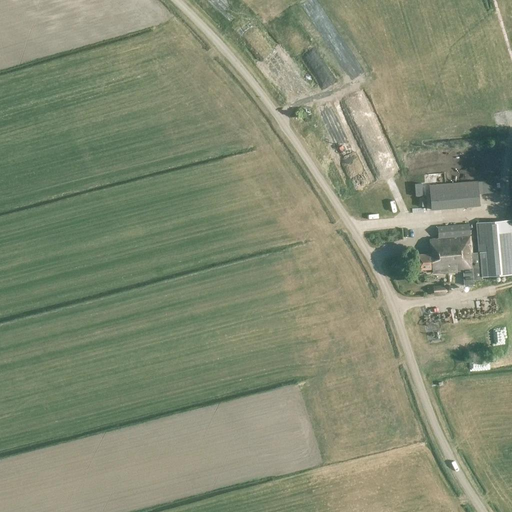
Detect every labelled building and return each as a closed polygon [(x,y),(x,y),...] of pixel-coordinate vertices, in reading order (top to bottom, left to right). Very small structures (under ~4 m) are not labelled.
[(243,8),(234,6),(232,17),(240,19),(243,8)] [(266,30),(255,17),(242,29),(253,41),(266,30)] [(371,105),(356,111),(359,117),(373,111),(371,105)] [(410,144),(447,142),(447,131),(426,133),(427,137),(410,139),(410,144)] [(479,205),(478,194),(496,192),(495,180),(477,181),(428,185),(430,209),(479,205)] [(432,268),(432,273),(462,270),(464,285),(473,284),(473,280),(482,280),(481,277),(511,274),(511,232),(511,220),(477,223),(478,253),(471,253),(469,224),(438,226),(438,238),(429,239),(431,253),(417,254),(418,269),(432,268)] [(418,234),(429,234),(429,224),(418,224),(418,234)] [(499,312),(511,309),(509,303),(498,306),(499,312)] [(464,367),(505,361),(501,331),(480,333),(482,348),(476,349),(475,343),(461,345),(464,367)]
